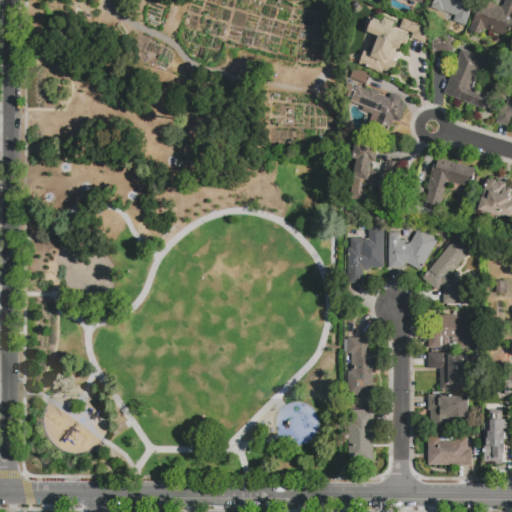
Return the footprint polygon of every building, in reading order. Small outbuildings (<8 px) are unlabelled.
[(475,0),(465,26),(451,21),(453,15),(442,11),(441,13),(431,9),(434,0),(475,0)] [(483,35),(468,30),(478,0),(487,0),(498,4),(497,6),(502,8),(505,0),(511,0),(511,27),(508,37),(485,28),(483,35)] [(412,33),(401,29),(405,18),(430,28),(424,43),(411,38),(412,33)] [(397,37),(403,40),(399,49),(397,49),(392,61),(396,62),(391,77),(359,64),(365,50),(372,52),(377,38),(368,34),(373,21),(382,24),(383,19),(395,24),(393,28),(400,31),(397,37)] [(434,51),(433,37),(452,36),(452,51),(434,51)] [(461,50),(483,58),(471,88),(490,96),(484,110),(444,94),(461,50)] [(349,80),(353,69),(369,76),(365,86),(349,80)] [(405,105),(399,122),(393,120),(386,137),(366,130),(372,114),(362,111),(363,107),(350,102),(356,86),(369,91),(369,89),(379,92),(378,95),(389,98),(390,95),(393,95),(399,97),(401,99),(399,103),(405,105)] [(511,99),(511,127),(498,123),(503,108),(508,109),(511,99)] [(386,162),(401,165),(394,207),(378,205),(380,192),(366,189),(364,201),(351,199),(356,171),(354,171),(356,159),(353,158),(356,144),(378,148),(375,163),(371,162),(369,172),(384,174),(386,162)] [(475,169),(470,188),(447,181),(439,207),(425,203),(429,189),(426,189),(429,177),(432,178),(434,173),(431,172),(434,163),(437,163),(438,157),(475,169)] [(511,191),(510,200),(511,200),(511,219),(477,210),(485,184),(487,184),(488,181),(489,181),(490,180),(492,179),(493,179),(495,180),(496,181),(497,182),(497,184),(498,180),(508,183),(506,189),(507,188),(509,188),(510,188),(511,188),(511,189),(511,191)] [(434,213),(432,223),(416,219),(419,209),(434,213)] [(476,233),(463,229),(468,212),(481,216),(476,233)] [(363,284),(347,284),(347,249),(350,249),(350,239),(368,239),(368,227),(383,227),(383,268),(368,268),(368,272),(363,272),(363,284)] [(403,269),(388,269),(388,234),(398,234),(398,241),(411,241),(418,229),(437,241),(420,272),(408,264),(403,264),(403,269)] [(454,241),(469,253),(454,272),(464,281),(461,285),(461,305),(443,305),(443,292),(444,291),(440,289),(437,293),(422,280),(454,241)] [(507,281),(507,293),(496,293),(496,281),(507,281)] [(469,348),(458,348),(458,342),(449,342),(449,348),(429,348),(429,330),(434,330),(434,316),(469,316),(469,348)] [(347,339),(368,339),(368,352),(373,352),(373,396),(352,396),(352,355),(347,355),(347,339)] [(470,380),(470,390),(440,390),(440,370),(428,370),(428,354),(468,354),(468,380),(470,380)] [(428,412),(428,397),(469,397),(469,419),(448,419),(448,432),(431,432),(431,412),(428,412)] [(485,420),(490,420),(490,410),(502,410),(502,420),(507,420),(507,462),(501,462),(501,463),(494,463),(494,464),(485,464),(485,420)] [(352,411),(373,411),(373,457),(367,457),(367,462),(349,462),(349,420),(352,420),(352,411)] [(472,450),(472,465),(429,465),(428,438),(440,437),(440,441),(454,441),(454,437),(467,437),(467,450),(472,450)]
